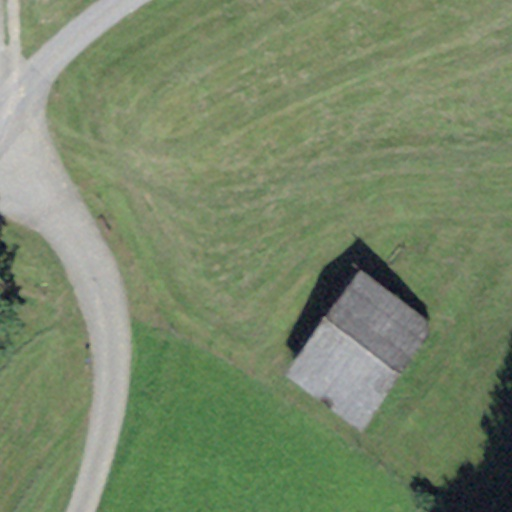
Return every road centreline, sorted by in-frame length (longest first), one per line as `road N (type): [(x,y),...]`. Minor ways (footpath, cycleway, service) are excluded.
road 1 (track): [(80,511),(110,392),(103,302),(83,251),(0,157)]
road 2 (unclassified): [(123,0),(0,114)]
